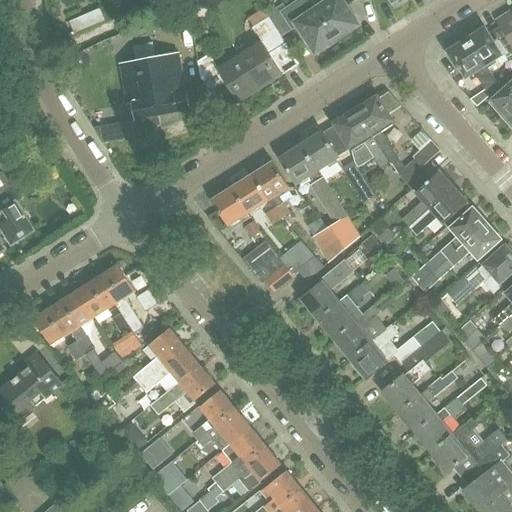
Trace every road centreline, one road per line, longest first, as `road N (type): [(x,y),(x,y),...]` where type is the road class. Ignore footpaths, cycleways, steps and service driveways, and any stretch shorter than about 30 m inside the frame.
road 1 (unclassified): [(365,511),(126,217)]
road 2 (unclassified): [(126,217),(395,46)]
road 3 (unclassified): [(126,217),(29,94),(15,0)]
road 4 (unclassified): [(511,190),(395,46)]
road 5 (unclassified): [(0,298),(126,217)]
